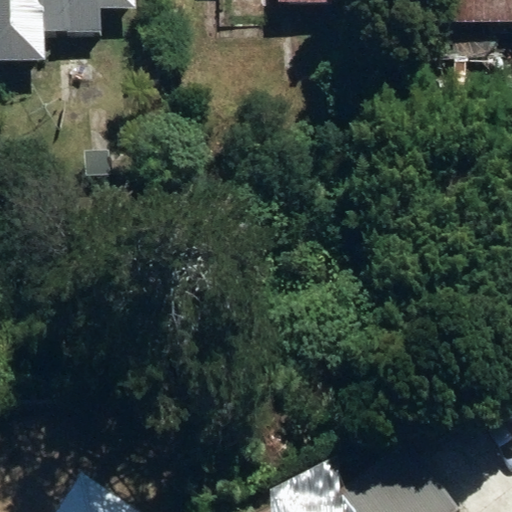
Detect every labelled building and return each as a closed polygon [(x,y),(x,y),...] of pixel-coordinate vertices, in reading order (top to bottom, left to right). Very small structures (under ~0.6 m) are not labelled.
[(144,0),(0,0),(0,67),(61,67),(61,37),(112,37),(112,17),(144,17),(144,0)] [(291,0),(291,10),(350,11),(350,0),(291,0)] [(511,30),(511,0),(428,0),(429,32),(511,30)] [(329,503),(335,511),(471,511),(417,439),(329,503)] [(152,511),(97,478),(75,511),(152,511)]
